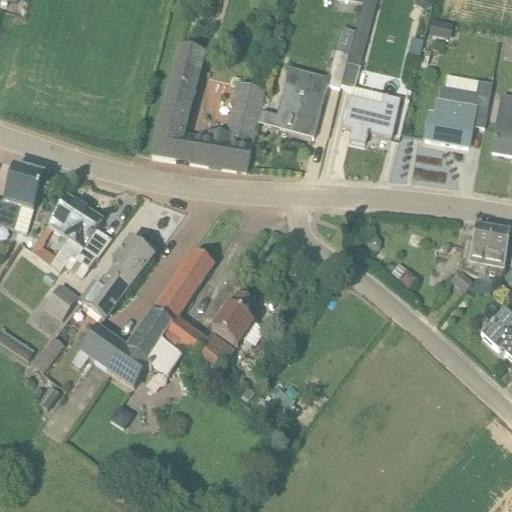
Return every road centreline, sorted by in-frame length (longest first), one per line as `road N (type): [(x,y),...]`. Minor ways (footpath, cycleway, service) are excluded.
road 1 (residential): [(511,415),(403,315),(310,247),(299,226),(299,194)]
road 2 (unclassified): [(299,194),(178,185),(0,136)]
road 3 (unclassified): [(511,215),(299,194)]
